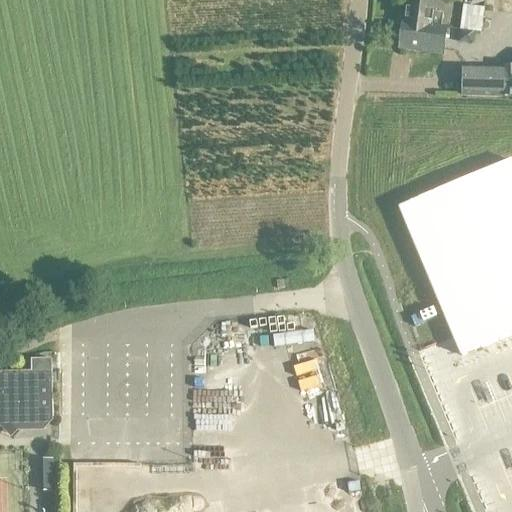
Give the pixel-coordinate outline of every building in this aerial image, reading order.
[(443,15),(433,14),(435,2),(419,0),(408,0),(405,22),(420,24),(419,35),(430,37),(431,26),(441,27),(443,15)] [(462,18),(460,30),(481,33),(483,21),(462,18)] [(405,22),(403,22),(399,50),(443,56),(447,28),(441,27),(431,26),(430,37),(419,35),(420,24),(405,22)] [(511,69),(462,68),(461,97),(511,99),(511,69)] [(1,373),(0,374),(0,388),(1,402),(0,402),(0,409),(2,411),(17,425),(21,429),(25,425),(37,424),(42,429),(48,422),(53,422),(52,372),(52,361),(31,361),(32,373),(1,373)]
